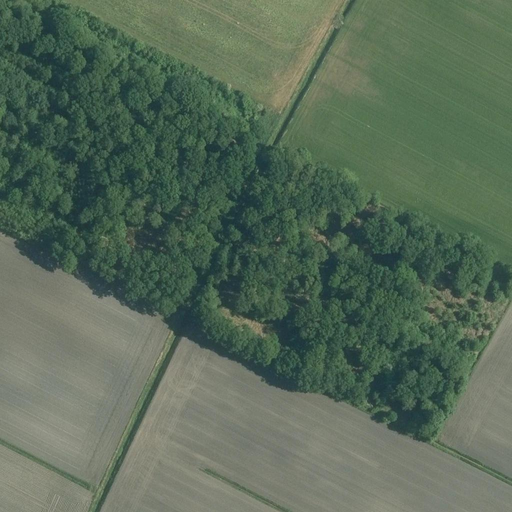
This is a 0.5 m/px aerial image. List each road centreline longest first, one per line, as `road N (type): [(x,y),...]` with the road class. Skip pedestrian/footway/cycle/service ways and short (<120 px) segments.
road 1 (track): [(415,322),(0,101)]
road 2 (track): [(284,145),(191,329)]
